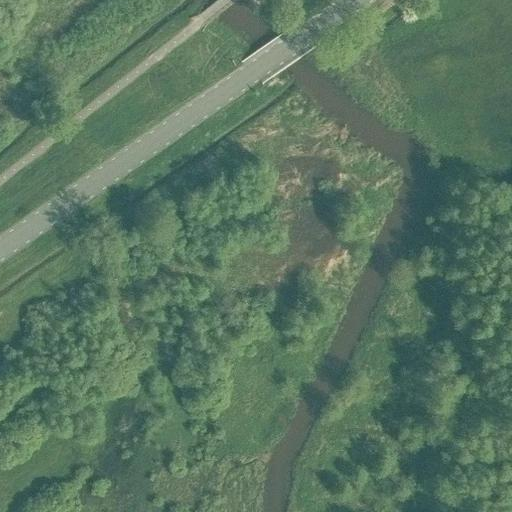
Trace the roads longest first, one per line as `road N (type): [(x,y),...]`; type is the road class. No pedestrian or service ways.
road 1 (tertiary): [(251,73),(0,248)]
road 2 (tertiary): [(251,73),(361,0)]
